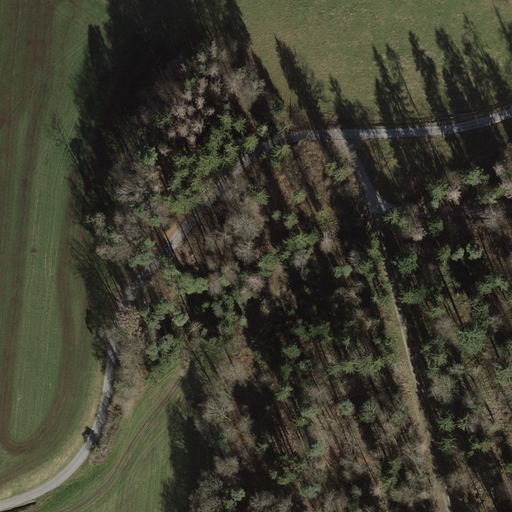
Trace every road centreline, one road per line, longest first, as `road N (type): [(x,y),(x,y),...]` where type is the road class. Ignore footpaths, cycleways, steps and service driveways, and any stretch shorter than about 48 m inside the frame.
road 1 (unclassified): [(511,112),(431,132),(281,138),(251,155),(117,313),(103,414),(80,461),(35,495),(0,505)]
road 2 (track): [(452,511),(404,345),(377,205)]
road 3 (track): [(377,205),(437,215),(511,210)]
